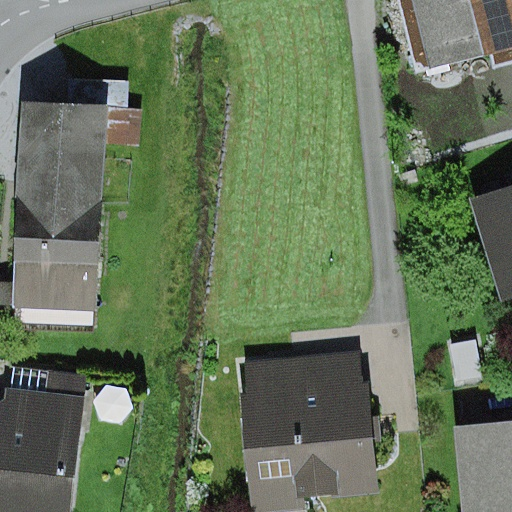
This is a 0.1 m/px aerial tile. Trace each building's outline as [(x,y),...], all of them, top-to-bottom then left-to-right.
[(511,0),(410,0),(429,72),(511,51),(511,0)] [(115,120),(24,114),(10,316),(101,322),(115,120)] [(511,194),(488,201),(511,289),(511,194)] [(374,353),(251,366),(266,511),(390,499),(374,353)] [(78,511),(90,406),(8,397),(0,404),(0,511),(78,511)] [(511,511),(511,422),(455,428),(461,511),(511,511)]
